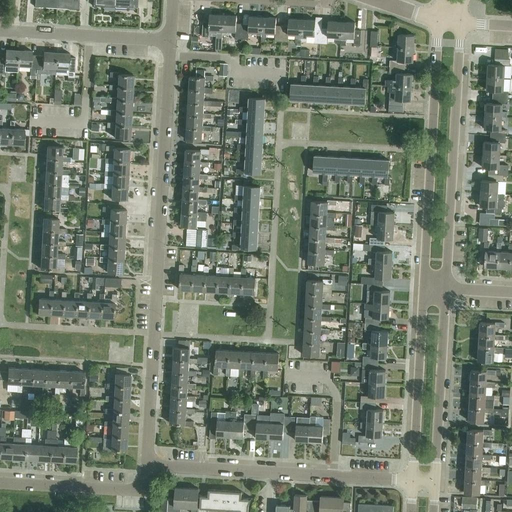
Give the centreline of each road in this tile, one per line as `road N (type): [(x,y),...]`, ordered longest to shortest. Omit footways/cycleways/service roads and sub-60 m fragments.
road 1 (residential): [(147,466),(170,39)]
road 2 (unclassified): [(438,21),(423,288)]
road 3 (residential): [(411,480),(147,466)]
road 4 (unclassified): [(445,288),(459,24)]
road 5 (unclassified): [(423,288),(411,480)]
road 6 (unclassified): [(434,480),(445,288)]
road 7 (residential): [(0,29),(170,39)]
road 8 (residential): [(0,483),(134,490),(147,466)]
